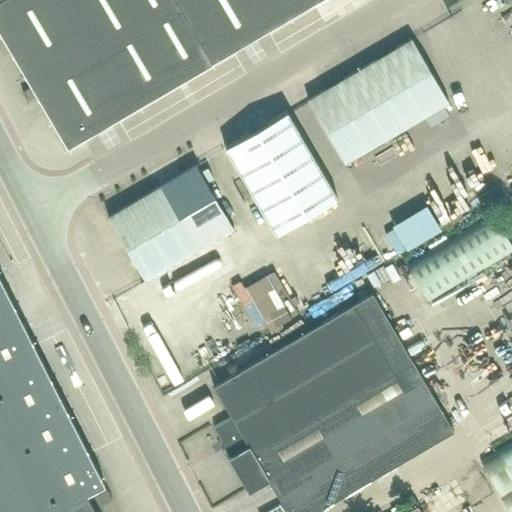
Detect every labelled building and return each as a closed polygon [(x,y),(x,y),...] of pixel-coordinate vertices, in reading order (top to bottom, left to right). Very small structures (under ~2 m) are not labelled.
[(0,0),(0,33),(66,146),(222,55),(316,0),(0,0)] [(343,161),(343,162),(447,101),(422,56),(411,38),(306,98),(343,161)] [(21,91),(26,100),(35,95),(30,86),(21,91)] [(224,147),(274,233),(337,197),(286,111),(285,111),(224,147)] [(511,148),(496,154),(500,166),(511,162),(511,148)] [(195,163),(177,174),(159,185),(106,216),(143,279),(196,248),(232,226),(195,163)] [(244,182),(221,192),(228,209),(251,199),(244,182)] [(427,301),(511,250),(511,246),(492,212),(405,263),(427,301)] [(290,315),(310,305),(286,255),(251,271),(268,308),(283,300),(290,315)] [(0,511),(95,511),(86,494),(104,484),(0,279),(0,511)] [(285,511),(309,511),(451,430),(372,294),(213,386),(229,414),(212,424),(228,452),(225,454),(246,489),(266,478),(285,511)] [(245,335),(266,326),(262,315),(241,324),(245,335)] [(511,511),(511,441),(480,460),(509,511),(511,511)] [(111,499),(106,490),(93,496),(98,505),(111,499)]
